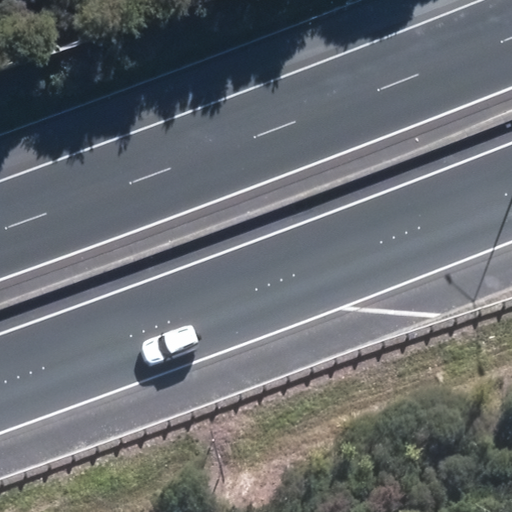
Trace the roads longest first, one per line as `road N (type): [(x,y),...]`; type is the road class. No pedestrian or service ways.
road 1 (motorway): [(511,173),(0,375)]
road 2 (motorway): [(0,217),(511,20)]
